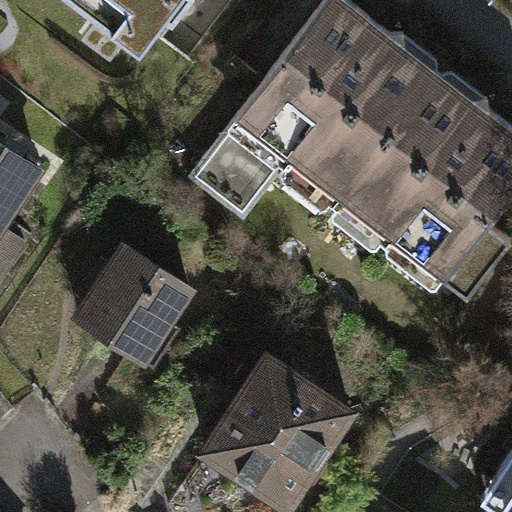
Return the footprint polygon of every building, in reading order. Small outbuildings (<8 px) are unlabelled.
[(71,0),(136,48),(172,0),(71,0)] [(511,127),(348,0),(321,0),(232,114),(442,277),(465,295),(508,241),(485,222),(511,187),(511,127)] [(22,219),(65,155),(0,112),(0,270),(5,274),(36,228),(22,219)] [(134,215),(74,297),(150,352),(210,270),(134,215)] [(288,495),(371,392),(281,320),(199,423),(288,495)] [(511,511),(511,448),(480,496),(505,511),(511,511)]
